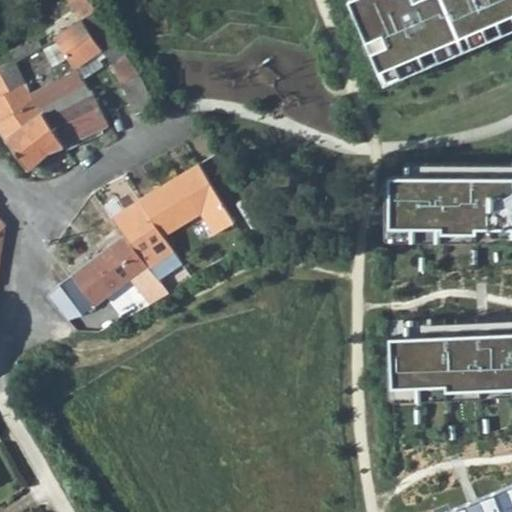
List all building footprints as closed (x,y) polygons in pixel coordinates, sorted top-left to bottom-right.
[(145,82),(141,74),(138,69),(128,55),(96,11),(89,0),(88,0),(68,0),(81,20),(54,35),(55,38),(71,64),(73,67),(75,70),(102,51),(113,65),(112,66),(122,82),(137,112),(155,104),(154,102),(145,82)] [(511,0),(350,0),(380,69),(511,12),(511,0)] [(64,145),(42,110),(33,103),(15,59),(14,57),(0,62),(0,131),(27,170),(30,169),(49,151),(64,145)] [(64,145),(108,124),(75,70),(73,67),(30,95),(33,103),(42,110),(64,145)] [(232,222),(199,162),(136,199),(162,236),(201,212),(214,233),(232,222)] [(511,173),(390,172),(390,224),(441,225),(441,230),(478,230),(478,225),(511,225),(511,173)] [(136,199),(110,214),(124,233),(156,275),(180,262),(162,236),(136,199)] [(124,233),(61,284),(82,311),(84,314),(130,278),(141,292),(114,309),(121,321),(169,292),(124,233)] [(82,311),(61,284),(49,297),(70,321),(82,311)] [(511,329),(389,334),(392,386),(446,384),(446,389),(511,386),(511,329)] [(511,511),(511,483),(440,511),(511,511)]
